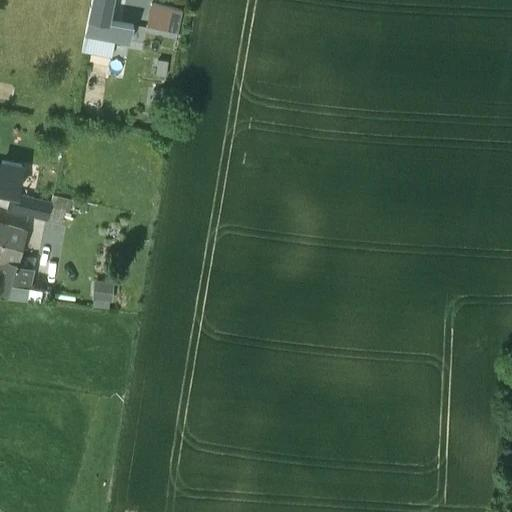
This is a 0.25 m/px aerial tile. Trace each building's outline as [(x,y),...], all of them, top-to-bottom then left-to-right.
[(91,0),(81,50),(124,58),(131,24),(105,19),(107,11),(112,6),(113,0),(91,0)] [(66,198),(52,195),(50,200),(46,218),(62,222),(66,198)] [(40,201),(31,199),(30,203),(20,200),(17,211),(46,219),(46,218),(50,200),(41,197),(40,201)] [(23,231),(0,223),(0,258),(3,260),(15,263),(23,231)] [(3,260),(0,269),(0,291),(7,293),(17,264),(15,263),(3,260)] [(31,268),(17,264),(7,293),(25,296),(31,268)] [(100,276),(95,302),(115,305),(120,279),(100,276)]
